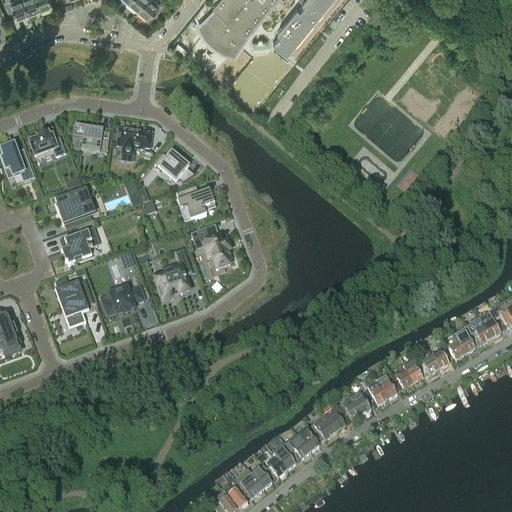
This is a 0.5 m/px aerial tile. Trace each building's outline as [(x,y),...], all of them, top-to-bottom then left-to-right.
[(28,12),(28,11),(23,0),(5,0),(6,1),(4,2),(8,13),(14,11),(16,17),(17,17),(16,15),(20,14),(22,15),(28,12)] [(40,7),(37,0),(23,0),(28,11),(32,10),(33,11),(40,8),(40,7)] [(139,8),(145,0),(129,0),(132,3),(132,5),(138,9),(139,8)] [(156,0),(145,0),(139,8),(142,11),(142,12),(147,17),(155,8),(156,8),(159,6),(158,5),(158,4),(159,2),(156,0)] [(213,8),(194,27),(196,32),(202,40),(208,46),(215,52),(222,56),(230,59),(233,60),(241,49),(256,27),(269,11),(279,0),(274,0),(270,5),(271,5),(270,5),(262,14),(263,15),(262,15),(254,24),(255,25),(254,25),(246,35),(247,36),(246,36),(238,47),(239,47),(239,48),(234,44),(232,46),(230,48),(227,49),(225,49),(222,49),(219,49),(217,48),(214,47),(212,46),(210,44),(209,42),(207,39),(207,37),(206,34),(206,31),(207,29),(208,26),(209,24),(205,20),(205,19),(206,20),(211,15),(216,11),(213,8)] [(205,19),(205,20),(209,24),(208,26),(207,29),(206,31),(206,34),(207,37),(207,39),(209,42),(210,44),(212,46),(214,47),(217,48),(219,49),(222,49),(225,49),(227,49),(230,48),(232,46),(234,44),(239,48),(239,47),(238,47),(246,36),(247,36),(246,35),(254,25),(255,25),(254,24),(262,15),(263,15),(262,14),(270,5),(271,5),(270,5),(274,0),(299,0),(304,5),(299,10),(296,8),(277,31),(280,34),(273,42),(286,54),(330,0),(218,0),(212,7),(213,8),(216,11),(211,15),(206,20),(205,19)] [(101,143),(103,132),(100,132),(100,129),(74,125),(73,138),(82,140),(80,153),(106,157),(108,144),(101,143)] [(119,132),(117,146),(123,147),(122,156),(133,157),(134,151),(142,152),(142,150),(149,151),(151,139),(144,138),(144,136),(119,132)] [(53,142),(51,138),(49,139),(47,134),(37,137),(38,140),(29,144),(35,159),(53,152),(56,159),(65,156),(59,140),(53,142)] [(9,148),(0,150),(0,151),(3,159),(1,160),(2,164),(4,169),(5,172),(7,172),(8,173),(10,172),(12,179),(21,176),(23,183),(30,181),(33,180),(23,153),(17,155),(17,154),(14,146),(9,148)] [(163,157),(154,167),(161,173),(163,171),(177,183),(178,181),(179,181),(182,184),(193,177),(187,171),(189,168),(186,166),(171,153),(166,160),(163,157)] [(195,189),(176,196),(179,203),(177,203),(180,212),(182,211),(182,213),(186,211),(190,223),(206,217),(205,214),(215,210),(209,192),(198,196),(195,189)] [(85,192),(55,203),(56,203),(59,213),(61,217),(60,217),(64,227),(75,223),(77,229),(92,224),(90,218),(93,216),(85,192)] [(152,204),(143,208),(145,216),(146,217),(155,214),(155,212),(152,204)] [(215,227),(190,236),(193,243),(200,240),(204,249),(208,260),(211,259),(216,272),(225,269),(224,264),(228,263),(231,261),(228,253),(230,252),(227,244),(227,243),(221,245),(219,239),(218,239),(217,234),(215,227)] [(77,237),(60,243),(63,252),(61,253),(61,254),(67,252),(69,256),(64,258),(66,262),(64,263),(65,264),(66,263),(68,268),(71,267),(71,266),(72,266),(74,265),(74,267),(75,266),(75,265),(91,259),(89,252),(92,251),(92,249),(98,246),(93,232),(85,235),(84,233),(83,233),(84,235),(78,237),(77,236),(76,236),(77,237)] [(130,255),(120,259),(122,265),(133,262),(130,255)] [(164,277),(154,281),(157,290),(159,289),(164,302),(170,299),(170,300),(172,299),(179,296),(179,297),(187,294),(189,293),(185,281),(184,278),(192,275),(186,260),(183,262),(183,261),(180,262),(181,262),(178,264),(180,269),(164,275),(164,277)] [(82,271),(75,273),(77,279),(84,277),(82,271)] [(65,281),(54,285),(55,286),(57,292),(55,293),(65,322),(70,320),(73,328),(84,324),(84,326),(85,326),(84,322),(81,316),(88,314),(86,308),(93,306),(85,283),(68,289),(65,281)] [(144,304),(139,289),(127,294),(126,290),(108,297),(110,304),(102,307),(106,319),(115,316),(116,319),(122,317),(123,318),(124,318),(124,317),(123,318),(123,317),(127,315),(128,316),(127,316),(127,317),(129,316),(128,315),(134,312),(133,308),(144,304)] [(511,329),(511,317),(505,304),(494,311),(494,312),(491,314),(503,333),(511,328),(511,330),(511,329)] [(503,333),(491,314),(488,316),(489,317),(484,320),(484,318),(478,322),(490,342),(500,337),(499,335),(503,333)] [(0,319),(0,349),(1,349),(2,351),(5,360),(12,357),(20,354),(18,348),(19,348),(17,340),(16,338),(17,337),(13,326),(12,327),(8,317),(2,319),(0,320),(0,319)] [(490,342),(478,322),(473,325),(474,326),(466,330),(469,335),(477,349),(481,347),(481,348),(490,342)] [(477,349),(469,335),(461,339),(460,337),(454,340),(465,358),(474,352),(474,351),(477,349)] [(465,358),(454,340),(445,346),(455,363),(465,358)] [(448,367),(441,355),(434,359),(432,355),(430,356),(424,345),(423,346),(438,373),(448,367)] [(438,373),(423,346),(419,348),(422,354),(424,353),(426,358),(419,362),(422,366),(419,368),(424,377),(428,376),(429,378),(438,373)] [(413,363),(402,370),(412,388),(422,382),(421,379),(424,377),(419,368),(417,369),(413,363)] [(412,388),(402,370),(400,367),(400,366),(396,369),(400,374),(394,377),(396,381),(393,383),(400,395),(412,388)] [(400,395),(393,383),(389,385),(386,379),(379,384),(380,386),(378,387),(377,385),(376,385),(386,403),(400,395)] [(386,403),(376,385),(368,390),(366,387),(367,386),(364,381),(362,382),(363,383),(359,385),(362,389),(373,410),(374,410),(386,403)] [(373,410),(362,389),(357,392),(359,395),(350,401),(353,406),(361,418),(370,412),(373,410)] [(361,418),(353,406),(350,401),(349,401),(349,402),(337,410),(348,426),(351,424),(352,424),(361,418)] [(345,428),(348,426),(337,410),(336,409),(324,418),(328,424),(336,435),(345,429),(345,428)] [(336,435),(328,424),(324,418),(308,430),(316,439),(320,445),(324,442),(325,444),(336,435)] [(308,430),(297,439),(298,440),(310,456),(319,449),(313,441),(316,439),(308,430)] [(298,440),(289,447),(292,450),(301,462),(310,456),(298,440)] [(282,450),(273,457),(274,459),(275,460),(277,463),(286,474),(298,465),(289,453),(286,449),(284,448),(282,450)] [(292,450),(289,453),(298,465),(301,462),(292,450)] [(263,456),(256,461),(261,466),(267,461),(263,456)] [(286,474),(277,463),(275,460),(266,466),(269,470),(266,472),(274,483),(286,474)] [(274,483),(266,472),(263,468),(260,471),(259,469),(249,476),(251,478),(263,493),(274,483)] [(263,493),(251,478),(249,480),(252,483),(246,488),(252,496),(255,499),(263,493)] [(244,501),(238,494),(234,489),(224,496),(237,511),(239,511),(247,505),(244,501)] [(237,511),(224,496),(223,495),(210,506),(214,511),(237,511)]
